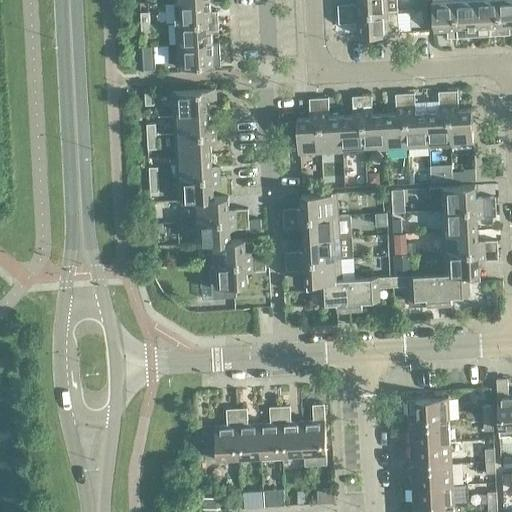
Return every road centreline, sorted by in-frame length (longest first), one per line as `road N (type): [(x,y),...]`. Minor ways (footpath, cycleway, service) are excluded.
road 1 (secondary): [(110,326),(87,226),(75,0)]
road 2 (secondary): [(61,0),(72,248),(62,322)]
road 3 (residential): [(115,367),(368,353)]
road 4 (residential): [(317,72),(511,65)]
road 5 (residential): [(375,511),(368,353)]
road 6 (residential): [(368,353),(511,344)]
